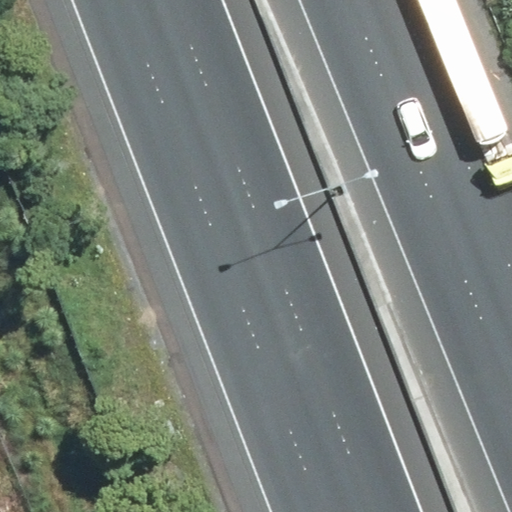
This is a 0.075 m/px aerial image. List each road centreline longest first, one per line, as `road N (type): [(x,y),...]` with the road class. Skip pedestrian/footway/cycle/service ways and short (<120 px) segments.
road 1 (motorway): [(341,511),(144,0)]
road 2 (motorway): [(365,0),(511,359)]
